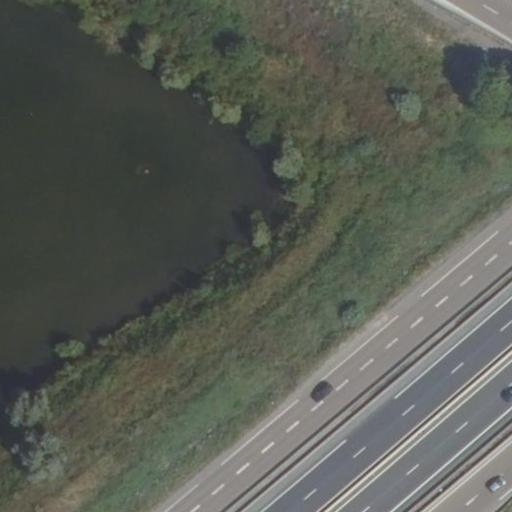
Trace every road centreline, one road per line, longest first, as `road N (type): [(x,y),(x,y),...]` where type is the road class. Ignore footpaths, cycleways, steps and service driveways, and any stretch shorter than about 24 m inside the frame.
road 1 (trunk): [(511,234),(193,511)]
road 2 (trunk): [(511,320),(286,511)]
road 3 (trunk): [(362,511),(511,385)]
